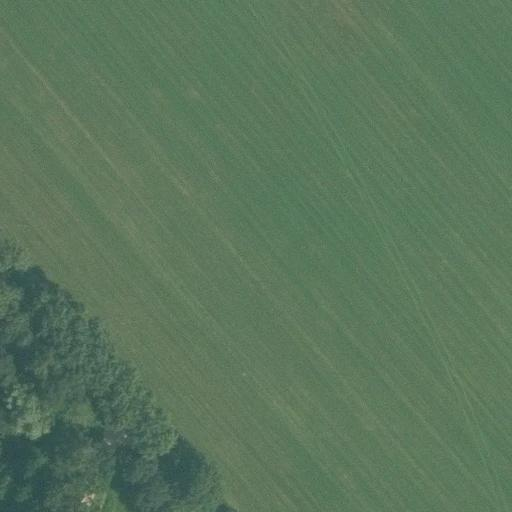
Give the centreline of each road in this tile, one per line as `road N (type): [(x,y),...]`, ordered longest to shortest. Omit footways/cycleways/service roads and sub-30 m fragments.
road 1 (track): [(116,398),(0,272)]
road 2 (track): [(211,511),(116,398)]
road 3 (track): [(76,511),(116,398)]
